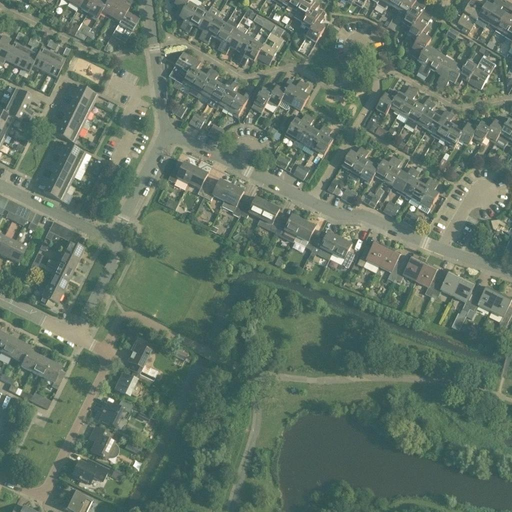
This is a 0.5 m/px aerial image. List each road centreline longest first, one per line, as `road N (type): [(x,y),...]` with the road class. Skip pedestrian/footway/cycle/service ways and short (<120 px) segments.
road 1 (residential): [(0,476),(30,491),(42,493),(47,484),(107,360),(103,349),(77,337)]
road 2 (residential): [(310,203),(343,217),(366,216),(511,273)]
road 3 (residential): [(310,203),(375,95),(360,40)]
road 4 (residential): [(111,238),(0,183)]
